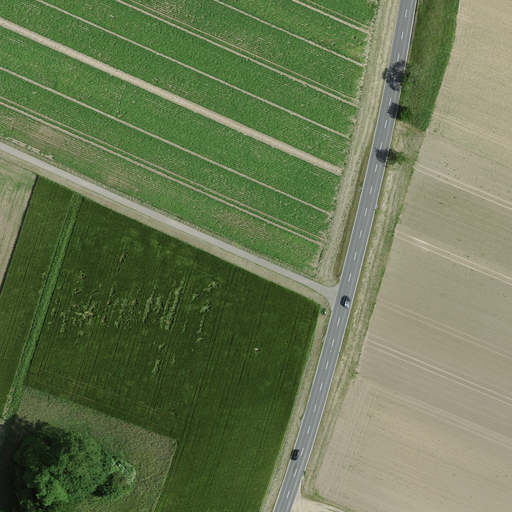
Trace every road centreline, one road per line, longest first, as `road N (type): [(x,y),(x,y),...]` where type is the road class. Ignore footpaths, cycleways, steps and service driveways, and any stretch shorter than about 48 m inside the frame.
road 1 (unclassified): [(343,299),(0,146)]
road 2 (primary): [(343,299),(408,0)]
road 3 (primary): [(282,511),(343,299)]
